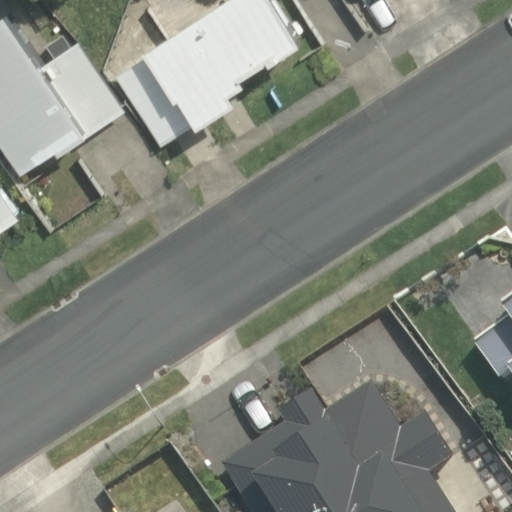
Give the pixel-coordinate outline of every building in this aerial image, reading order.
[(312,36),(285,0),(217,0),(118,71),(164,136),(194,115),(202,126),(247,94),(241,85),(247,81),(244,77),(272,56),(276,62),(312,36)] [(6,6),(0,10),(0,127),(27,167),(61,143),(66,150),(129,107),(79,34),(43,59),(6,6)] [(0,226),(29,206),(0,162),(0,226)] [(511,296),(506,301),(511,309),(511,311),(473,339),(500,376),(511,368),(511,369),(511,296)] [(405,424),(374,380),(330,411),(313,387),(277,412),(282,420),(220,463),(254,511),(463,511),(434,470),(459,453),(428,408),(405,424)]
